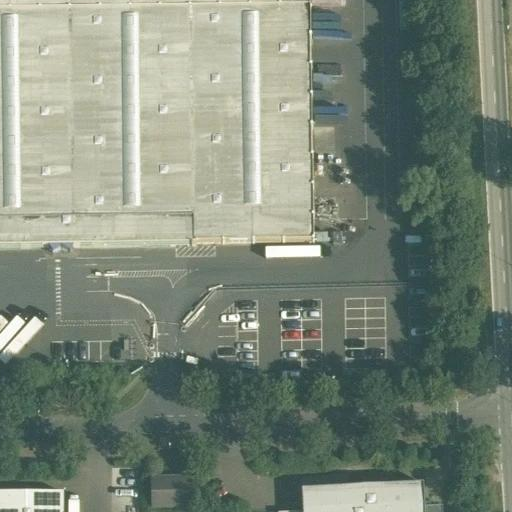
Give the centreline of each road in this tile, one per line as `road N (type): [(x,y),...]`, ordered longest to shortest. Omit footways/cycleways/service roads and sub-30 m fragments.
road 1 (unclassified): [(0,433),(511,417)]
road 2 (tertiary): [(492,0),(511,417)]
